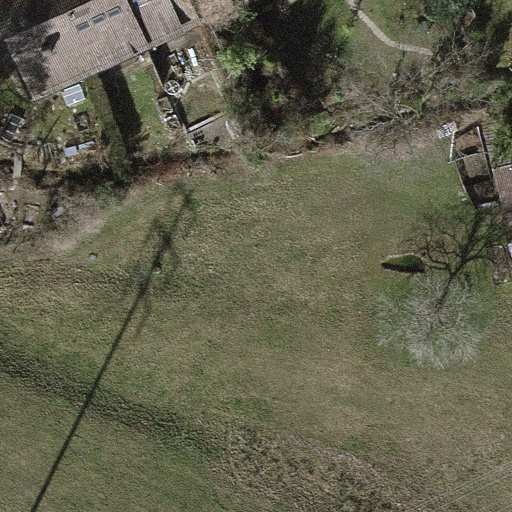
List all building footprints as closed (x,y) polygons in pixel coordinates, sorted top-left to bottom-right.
[(0,0),(0,28),(31,96),(86,71),(53,0),(0,0)] [(53,0),(86,71),(141,46),(120,0),(53,0)] [(120,0),(141,46),(197,21),(186,0),(120,0)] [(186,0),(197,21),(244,0),(186,0)] [(511,113),(482,121),(506,215),(511,213),(511,113)]
